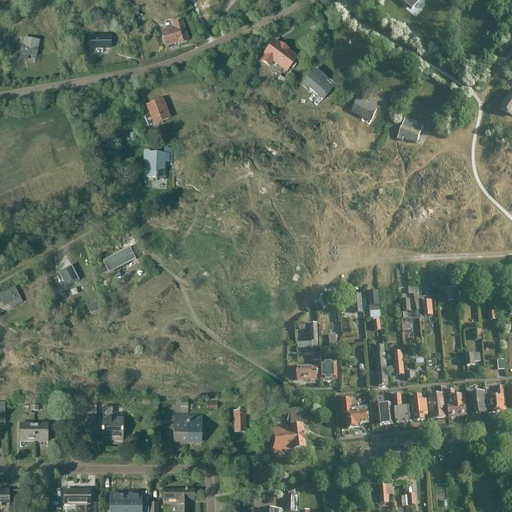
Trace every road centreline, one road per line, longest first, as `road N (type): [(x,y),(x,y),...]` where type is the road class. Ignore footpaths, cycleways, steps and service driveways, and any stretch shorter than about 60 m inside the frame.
road 1 (residential): [(0,100),(158,67),(314,0)]
road 2 (residential): [(0,469),(195,469),(208,483),(211,511)]
road 3 (residential): [(371,511),(367,467),(377,453),(511,436)]
road 4 (residential): [(331,0),(479,100)]
